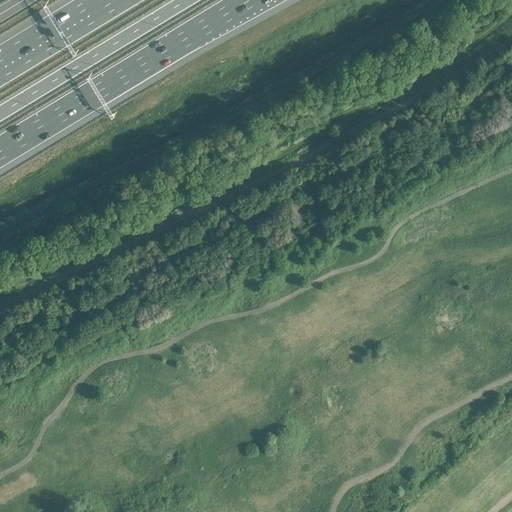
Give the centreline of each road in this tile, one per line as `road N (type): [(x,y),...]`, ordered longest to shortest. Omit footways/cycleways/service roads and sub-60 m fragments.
road 1 (track): [(511,12),(420,79),(0,288)]
road 2 (motorway): [(0,152),(251,0)]
road 3 (motorway): [(0,113),(186,0)]
road 4 (motorway): [(111,0),(0,67)]
